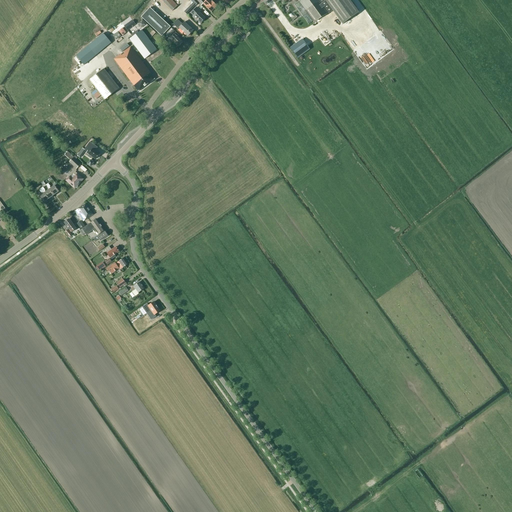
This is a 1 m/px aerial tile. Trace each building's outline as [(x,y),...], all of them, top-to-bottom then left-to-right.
[(161,0),(172,11),(177,6),(171,0),(161,0)] [(206,7),(211,12),(217,6),(212,1),(210,0),(206,0),(205,1),(204,0),(196,0),(201,5),(203,4),(205,6),(206,7)] [(298,0),(314,22),(328,12),(329,13),(333,10),(343,24),(359,12),(350,0),(298,0)] [(190,6),(184,12),(187,15),(192,9),(190,6)] [(201,11),(196,7),(191,13),(195,16),(194,17),(198,21),(198,20),(201,23),(205,18),(199,13),(201,11)] [(162,36),(170,27),(150,8),(141,17),(162,36)] [(142,19),(137,23),(141,28),(146,24),(142,19)] [(178,29),(179,28),(188,36),(193,30),(184,22),(182,24),(177,19),(173,24),(178,29)] [(135,24),(132,20),(124,26),(127,30),(135,24)] [(170,27),(164,34),(167,37),(171,33),(172,34),(174,31),(170,27)] [(152,28),(148,31),(152,37),(156,34),(152,28)] [(156,50),(141,30),(129,39),(144,59),(156,50)] [(111,43),(103,33),(76,55),(84,65),(111,43)] [(174,40),(173,41),(178,46),(183,42),(177,36),(176,37),(174,34),(171,37),(174,40)] [(302,38),(290,47),(297,58),(310,49),(302,38)] [(155,79),(132,47),(127,51),(127,50),(114,59),(138,91),(155,79)] [(105,100),(119,89),(104,69),(89,80),(105,100)] [(87,151),(86,153),(88,154),(87,156),(90,158),(92,156),(96,159),(99,154),(95,150),(97,147),(89,142),(85,149),(87,151)] [(69,162),(76,169),(81,164),(76,160),(77,158),(75,156),(73,157),(68,151),(64,155),(70,161),(69,162)] [(77,173),(75,172),(70,177),(70,176),(66,180),(68,183),(75,189),(83,179),(77,173)] [(54,195),(59,191),(54,185),(51,188),(49,187),(50,186),(48,183),(46,185),(49,189),(54,195)] [(48,199),(54,195),(49,189),(45,192),(44,190),(45,190),(43,187),(41,188),(48,199)] [(43,203),(48,199),(41,188),(39,190),(41,193),(42,192),(43,194),(39,197),(43,203)] [(85,203),(75,210),(83,221),(93,214),(85,203)] [(64,223),(71,232),(76,228),(69,219),(64,223)] [(96,219),(87,225),(82,229),(86,235),(93,230),(95,233),(96,232),(98,235),(104,230),(96,219)] [(104,231),(93,239),(95,241),(99,239),(100,241),(108,235),(104,231)] [(111,260),(116,257),(114,255),(119,251),(116,247),(110,251),(108,247),(109,246),(102,251),(104,254),(106,252),(110,258),(111,260)] [(119,268),(120,270),(128,264),(123,258),(116,263),(115,262),(106,269),(107,271),(110,275),(112,274),(119,268)] [(111,289),(114,292),(120,288),(126,283),(123,278),(116,282),(118,284),(111,289)] [(140,282),(133,287),(137,293),(145,288),(140,282)] [(126,287),(119,293),(121,296),(128,291),(126,287)] [(157,306),(154,302),(148,306),(148,305),(147,306),(147,305),(144,307),(146,311),(149,309),(150,311),(157,306)] [(160,311),(160,310),(157,306),(150,311),(152,313),(149,315),(151,318),(154,316),(154,315),(155,315),(155,314),(160,311)]
